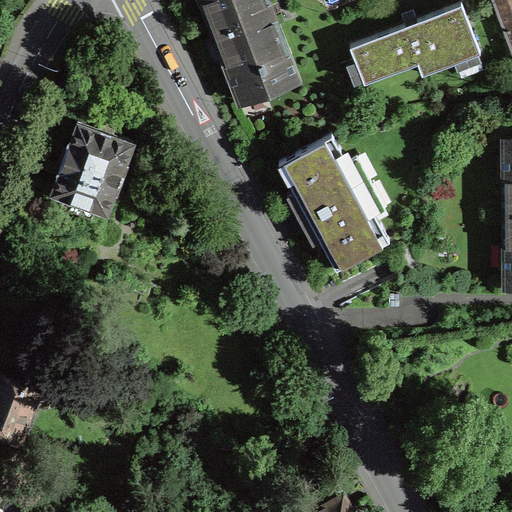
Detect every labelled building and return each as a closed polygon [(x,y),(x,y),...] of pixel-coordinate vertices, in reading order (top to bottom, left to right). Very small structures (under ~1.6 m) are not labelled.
[(227,60),(222,62),(231,83),(235,82),(242,99),(297,78),(270,9),(267,0),(198,0),(199,0),(203,0),(227,60)] [(418,60),(422,72),(480,50),(461,0),(460,0),(407,20),(350,42),(364,80),(418,60)] [(511,0),(494,0),(511,48),(511,0)] [(52,189),(107,209),(115,187),(116,188),(117,186),(117,185),(125,163),(126,160),(125,160),(133,138),(92,123),(78,118),(70,139),(69,139),(68,141),(69,141),(60,164),(59,164),(59,167),(60,167),(52,189)] [(332,130),(279,158),(307,211),(337,266),(389,238),(332,130)] [(31,405),(31,403),(39,382),(0,367),(0,423),(2,424),(4,419),(23,426),(24,422),(26,420),(28,418),(29,416),(30,413),(31,411),(31,408),(31,405)] [(432,466),(439,479),(468,475),(466,461),(432,466)] [(324,476),(295,491),(305,510),(300,511),(355,511),(345,492),(340,484),(332,489),(324,476)]
